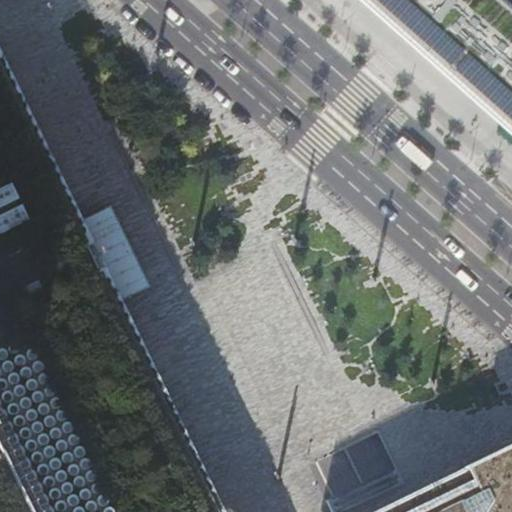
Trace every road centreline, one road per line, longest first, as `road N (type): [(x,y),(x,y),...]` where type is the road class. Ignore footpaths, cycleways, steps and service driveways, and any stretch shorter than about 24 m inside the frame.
road 1 (primary): [(168,0),(511,310)]
road 2 (primary): [(511,235),(254,0)]
